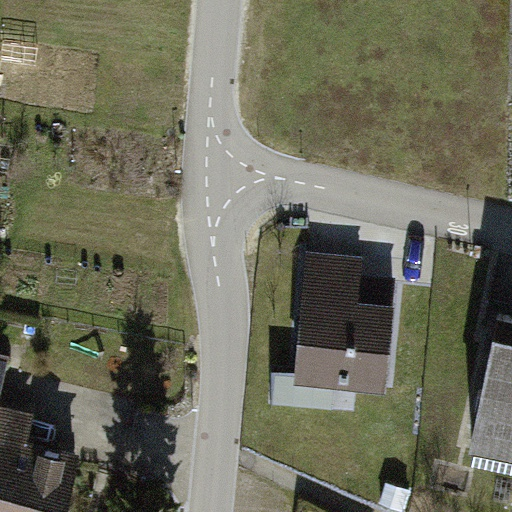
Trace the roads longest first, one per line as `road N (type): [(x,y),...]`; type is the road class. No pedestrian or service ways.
road 1 (residential): [(210,165),(224,288),(209,511)]
road 2 (residential): [(511,232),(210,165)]
road 3 (residential): [(224,0),(210,165)]
